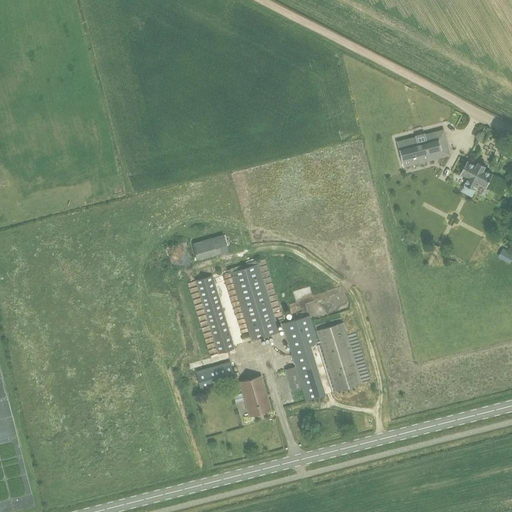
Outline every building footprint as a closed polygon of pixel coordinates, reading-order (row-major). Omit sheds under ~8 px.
[(397,142),(402,159),(429,152),(431,159),(449,154),(447,147),(440,148),(438,139),(435,139),(433,132),(424,135),(424,134),(415,136),(416,137),(397,142)] [(468,177),(465,184),(461,191),(472,196),(479,183),(487,187),(493,174),(484,169),(485,166),(478,163),(477,166),(467,161),(461,173),(468,177)] [(511,261),(511,259),(511,253),(503,248),(503,249),(499,255),(511,261)] [(279,332),(257,261),(230,269),(252,340),(279,332)] [(211,275),(196,280),(218,354),(234,349),(211,275)] [(283,323),(291,350),(317,342),(317,343),(318,343),(309,315),(283,323)] [(343,322),(317,330),(335,391),(362,383),(343,322)] [(204,331),(187,337),(195,362),(213,356),(204,331)] [(230,361),(195,371),(201,391),(236,381),(230,361)] [(261,376),(239,382),(245,401),(247,400),(248,406),(247,407),(249,416),(271,410),(267,398),(265,399),(264,395),(266,395),(261,376)]
